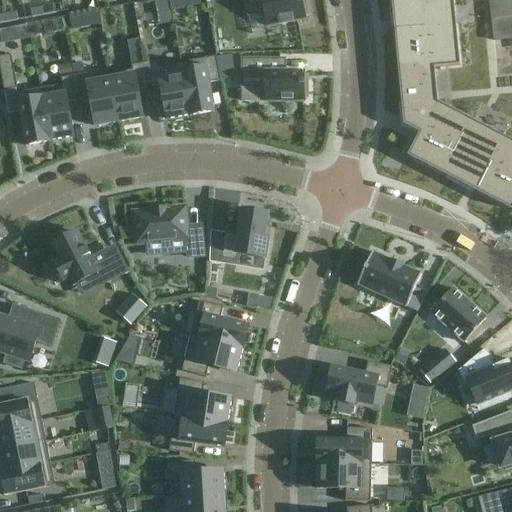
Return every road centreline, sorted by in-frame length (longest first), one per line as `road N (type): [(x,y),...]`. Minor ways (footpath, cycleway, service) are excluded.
road 1 (residential): [(339,191),(265,168),(130,165),(0,218)]
road 2 (residential): [(339,191),(282,378),(270,511)]
road 3 (residential): [(349,0),(356,95),(339,191)]
road 4 (residential): [(508,274),(435,224),(339,191)]
